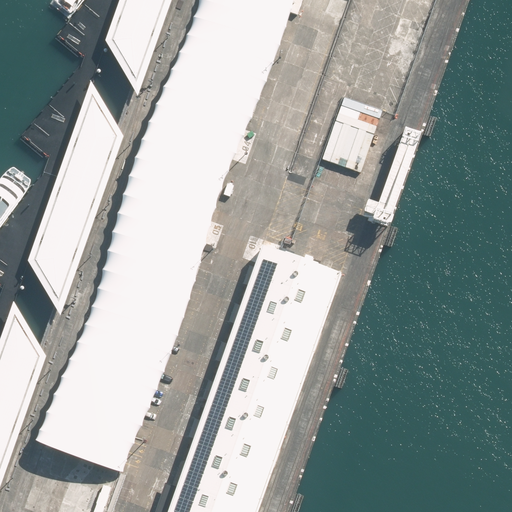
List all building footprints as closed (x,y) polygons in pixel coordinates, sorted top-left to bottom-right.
[(200,0),(189,34),(173,75),(135,170),(91,310),(38,446),(80,459),(123,473),(188,306),(232,172),(285,35),(296,0),(200,0)] [(122,0),(108,42),(140,93),(172,0),(122,0)] [(304,0),(297,0),(293,14),(299,16),(304,0)] [(94,83),(30,260),(63,314),(124,137),(94,83)] [(429,109),(413,104),(386,182),(376,178),(371,194),(397,203),(429,109)] [(378,119),(342,107),(339,114),(375,127),(378,119)] [(375,127),(339,114),(336,123),(372,136),(375,127)] [(372,136),(336,123),(333,131),(369,144),(372,136)] [(369,144),(333,131),(331,138),(366,151),(369,144)] [(366,151),(331,138),(328,146),(364,158),(366,151)] [(364,158),(328,146),(325,153),(361,166),(364,158)] [(168,511),(256,511),(341,274),(309,262),(288,255),(263,246),(177,487),(168,511)] [(0,490),(48,354),(15,299),(0,343),(0,490)] [(101,511),(111,485),(104,482),(94,511),(95,511),(101,511)] [(155,511),(168,511),(177,487),(166,483),(155,511)]
